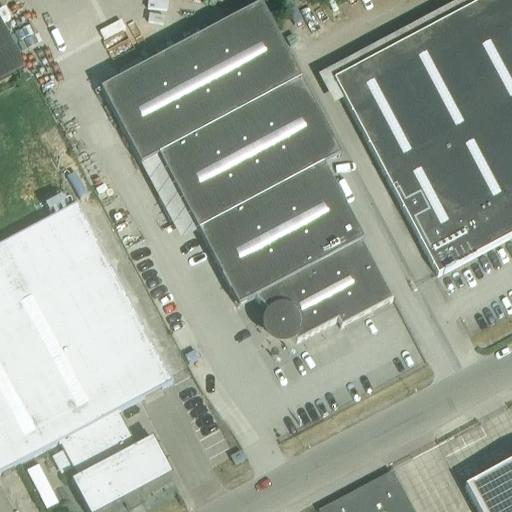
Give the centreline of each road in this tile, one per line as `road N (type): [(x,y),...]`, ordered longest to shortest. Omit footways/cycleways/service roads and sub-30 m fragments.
road 1 (unknown): [(291,485),(82,89),(86,37)]
road 2 (unknown): [(466,392),(304,65),(318,47),(415,0)]
road 3 (unclassified): [(511,367),(242,511)]
